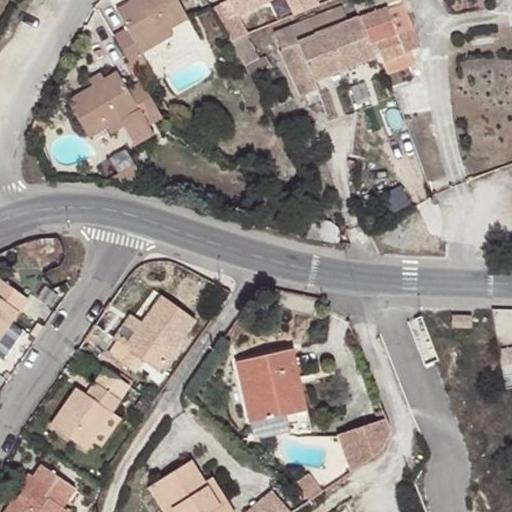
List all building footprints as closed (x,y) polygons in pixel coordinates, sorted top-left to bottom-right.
[(117,26),(106,33),(125,68),(137,61),(129,45),(177,18),(167,0),(121,0),(107,9),(117,26)] [(402,2),(402,0),(360,0),(355,2),(361,19),(371,44),(372,44),(377,42),(384,60),(408,52),(403,36),(397,38),(396,35),(411,29),(400,3),(402,2)] [(317,87),(314,80),(377,56),(372,44),(371,44),(361,19),(299,42),(286,47),(290,59),(303,93),(317,87)] [(161,118),(140,82),(125,89),(116,74),(66,102),(86,137),(136,111),(145,127),(161,118)] [(124,149),(97,165),(104,181),(106,181),(131,188),(135,166),(124,149)] [(0,340),(12,324),(28,301),(0,281),(0,340)] [(204,341),(170,316),(151,343),(151,344),(135,366),(125,380),(143,394),(152,381),(167,392),(204,341)] [(0,356),(19,330),(12,324),(0,340),(0,356)] [(151,344),(151,343),(145,339),(140,336),(124,358),(134,365),(135,366),(151,344)] [(300,342),(290,344),(299,380),(292,381),(299,408),(314,404),(300,342)] [(299,380),(290,344),(241,355),(254,417),(299,408),(292,381),(299,380)] [(109,467),(129,439),(119,432),(136,406),(118,393),(100,419),(87,410),(61,448),(96,472),(103,463),(109,467)] [(380,423),(331,440),(345,478),(377,455),(385,435),(380,423)] [(222,503),(208,480),(195,456),(159,477),(179,511),(237,511),(229,499),(222,503)] [(328,486),(314,467),(298,480),(316,495),(328,486)] [(215,475),(208,480),(222,503),(229,499),(215,475)] [(179,511),(159,477),(150,482),(167,511),(179,511)] [(84,511),(85,510),(52,487),(34,511),(84,511)] [(290,511),(292,511),(274,490),(248,511),(290,511)]
